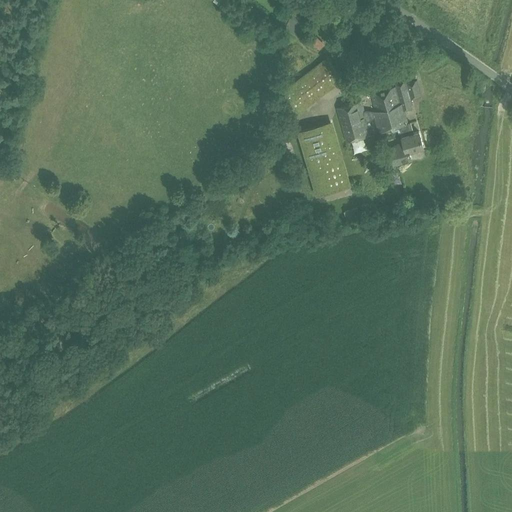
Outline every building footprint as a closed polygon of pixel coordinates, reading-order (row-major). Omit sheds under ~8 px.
[(296,34),(303,17),(292,13),(285,29),(296,34)] [(310,38),(322,50),(327,44),(315,33),(310,38)] [(344,78),(327,57),(280,93),(296,115),(344,78)] [(404,143),(389,147),(394,164),(412,159),(409,151),(424,146),(419,131),(414,132),(411,122),(408,123),(404,106),(412,104),(411,98),(421,95),(417,80),(406,83),(371,93),(376,110),(373,111),(379,131),(399,126),(402,136),(404,143)] [(337,107),(346,141),(371,134),(362,100),(337,107)] [(300,131),(318,192),(348,184),(331,122),(300,131)] [(360,216),(358,208),(345,212),(348,220),(360,216)]
